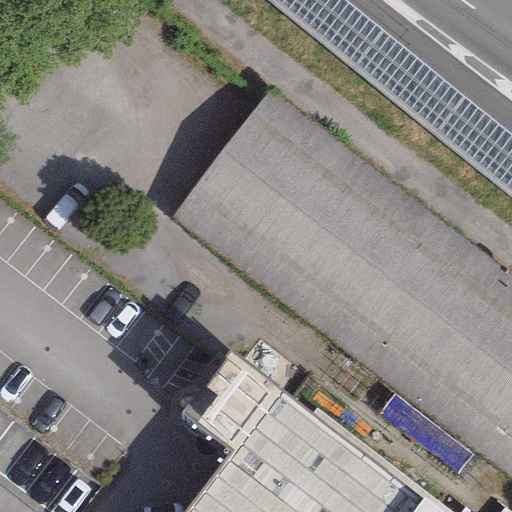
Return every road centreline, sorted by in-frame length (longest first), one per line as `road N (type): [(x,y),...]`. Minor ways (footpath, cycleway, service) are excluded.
road 1 (track): [(192,0),(511,235)]
road 2 (motorway): [(388,0),(511,109)]
